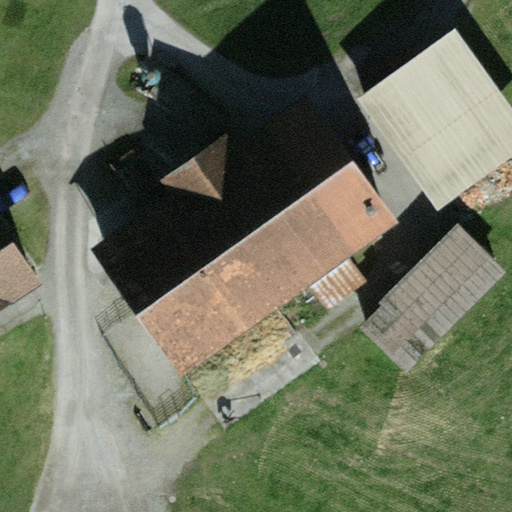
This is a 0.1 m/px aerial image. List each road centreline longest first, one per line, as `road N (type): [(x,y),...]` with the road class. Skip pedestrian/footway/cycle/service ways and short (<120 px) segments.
road 1 (track): [(448,0),(417,25),(264,97),(134,46)]
road 2 (track): [(134,46),(75,134),(53,268)]
